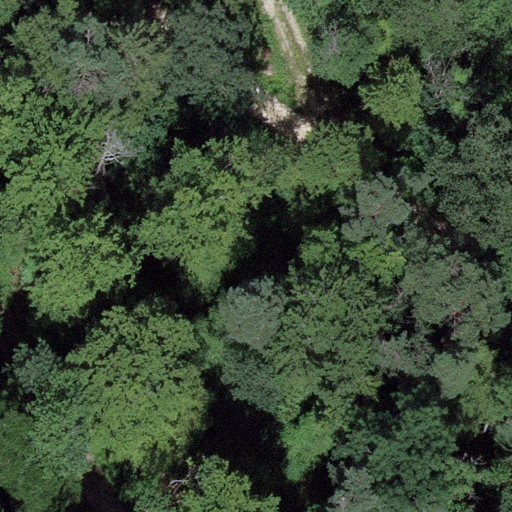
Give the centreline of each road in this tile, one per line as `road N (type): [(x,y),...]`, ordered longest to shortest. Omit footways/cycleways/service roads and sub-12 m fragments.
road 1 (track): [(511,295),(345,184),(124,0)]
road 2 (track): [(96,511),(0,327)]
road 3 (track): [(345,184),(301,45),(274,0)]
